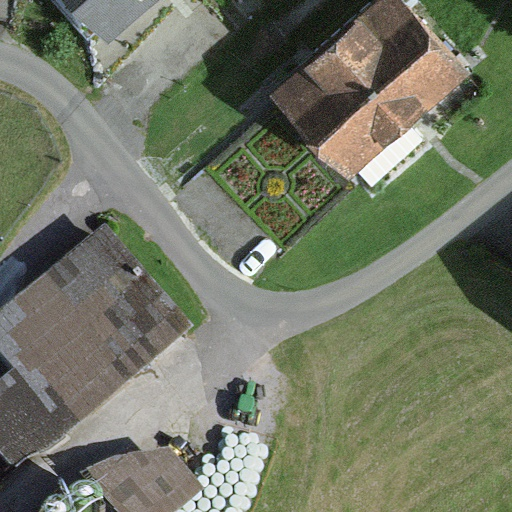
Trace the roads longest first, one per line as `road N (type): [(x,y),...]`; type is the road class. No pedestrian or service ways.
road 1 (track): [(0,64),(53,96),(213,282),(261,309),(316,307),(382,281),(511,179)]
road 2 (track): [(90,140),(161,105),(291,0)]
